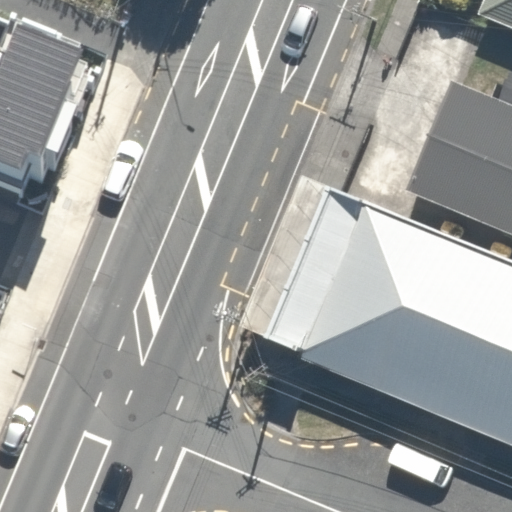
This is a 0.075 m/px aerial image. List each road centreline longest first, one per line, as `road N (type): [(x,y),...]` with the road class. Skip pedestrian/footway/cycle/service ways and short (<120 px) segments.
road 1 (secondary): [(108,412),(238,99)]
road 2 (residential): [(108,412),(362,511)]
road 3 (residential): [(238,99),(0,0)]
